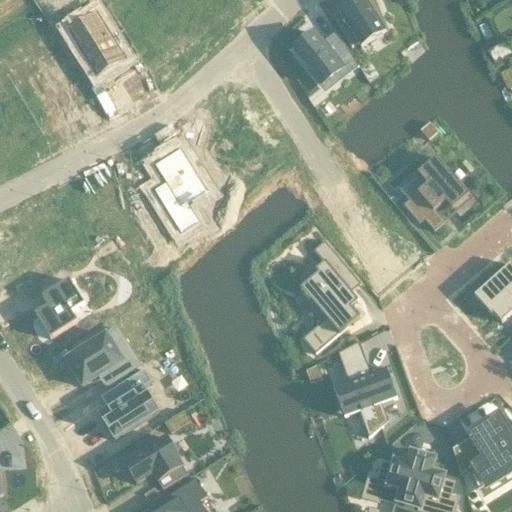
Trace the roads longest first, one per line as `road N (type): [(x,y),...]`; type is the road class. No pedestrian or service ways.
road 1 (residential): [(0,196),(175,105),(300,0)]
road 2 (unknown): [(253,47),(335,177),(427,293)]
road 3 (residential): [(420,310),(447,321),(481,364),(478,387),(454,404),(429,404),(407,317)]
road 4 (residential): [(70,500),(53,441),(0,359)]
road 5 (residential): [(511,218),(444,274),(420,310)]
